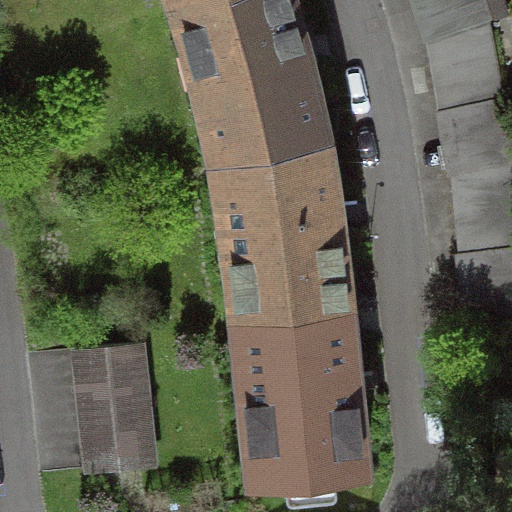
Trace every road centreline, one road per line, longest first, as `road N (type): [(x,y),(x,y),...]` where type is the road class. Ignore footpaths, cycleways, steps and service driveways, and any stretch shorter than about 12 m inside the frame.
road 1 (residential): [(360,0),(399,219),(429,511)]
road 2 (residential): [(0,354),(17,511)]
